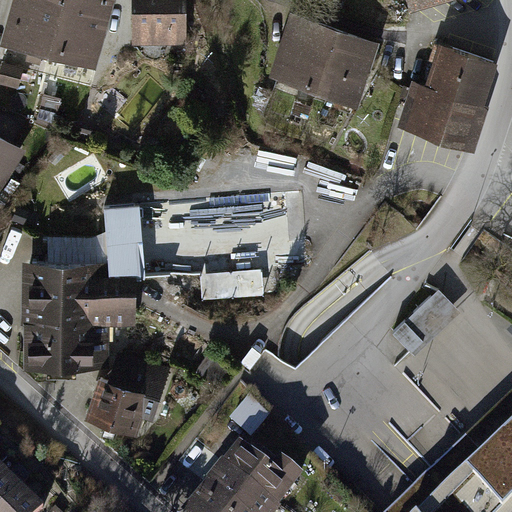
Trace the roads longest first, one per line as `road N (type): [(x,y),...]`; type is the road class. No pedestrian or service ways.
road 1 (residential): [(511,75),(461,207),(426,245),(372,264),(302,330),(293,370)]
road 2 (residential): [(0,375),(151,511)]
